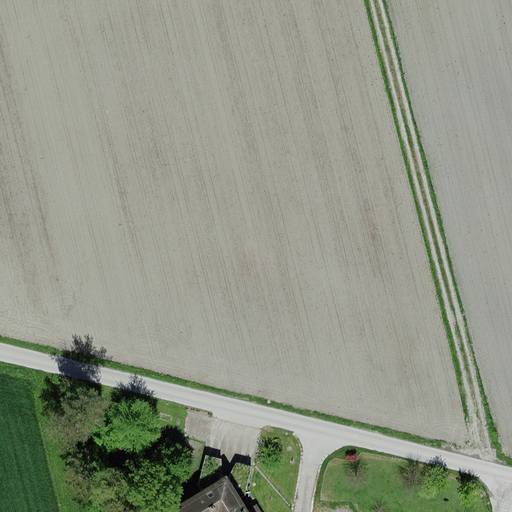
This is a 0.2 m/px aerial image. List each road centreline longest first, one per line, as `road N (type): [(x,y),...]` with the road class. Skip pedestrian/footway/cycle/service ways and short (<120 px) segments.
road 1 (unclassified): [(0,349),(511,475)]
road 2 (track): [(386,0),(490,469)]
